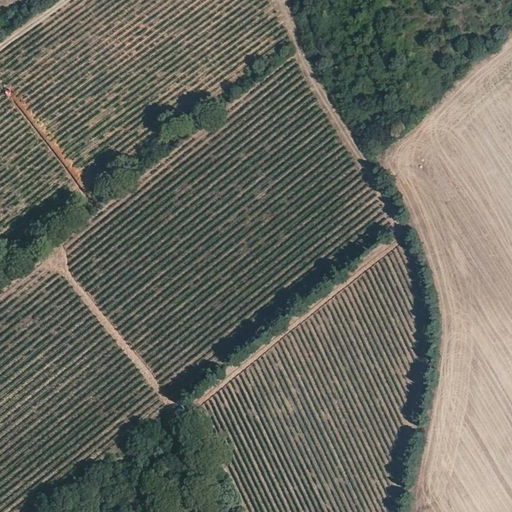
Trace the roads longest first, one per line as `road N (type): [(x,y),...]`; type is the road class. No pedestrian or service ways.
road 1 (track): [(305,33),(0,288)]
road 2 (track): [(64,511),(185,414),(45,252)]
